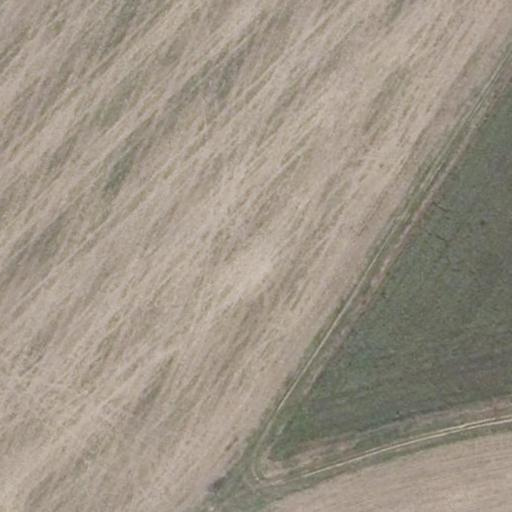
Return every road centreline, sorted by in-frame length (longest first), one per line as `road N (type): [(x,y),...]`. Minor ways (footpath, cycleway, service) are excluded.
road 1 (track): [(209,511),(226,499),(511,52)]
road 2 (track): [(511,412),(398,431),(226,499)]
